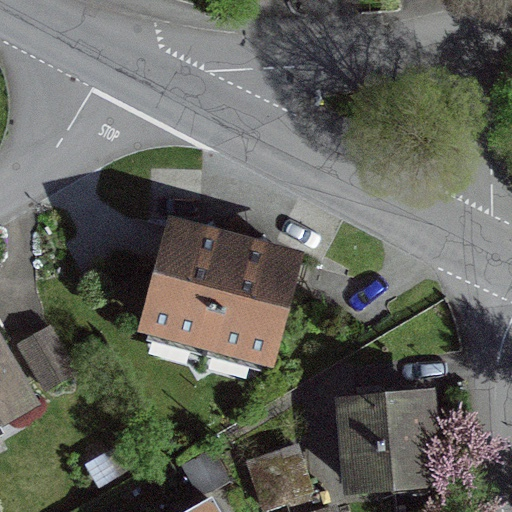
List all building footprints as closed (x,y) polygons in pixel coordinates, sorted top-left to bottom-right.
[(265,360),(291,263),(250,252),(231,247),(214,242),(171,231),(145,327),(149,329),(151,321),(179,328),(190,322),(207,327),(199,358),(201,359),(203,360),(211,328),(229,333),(235,343),(263,351),(261,359),(265,360)] [(71,375),(46,331),(18,347),(43,391),(71,375)] [(0,423),(31,406),(0,352),(0,423)] [(423,400),(342,407),(349,489),(430,482),(423,400)] [(284,501),(270,457),(245,466),(260,509),(284,501)]
